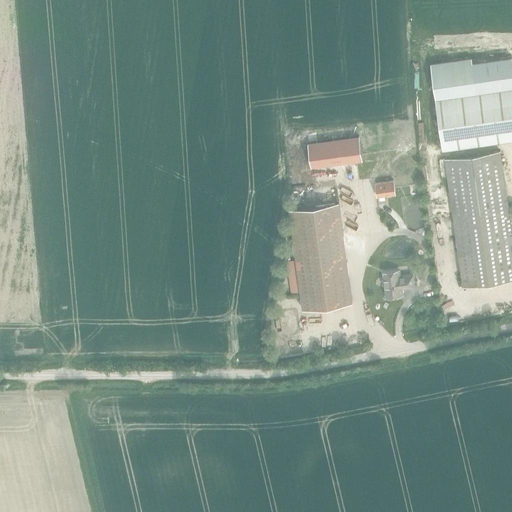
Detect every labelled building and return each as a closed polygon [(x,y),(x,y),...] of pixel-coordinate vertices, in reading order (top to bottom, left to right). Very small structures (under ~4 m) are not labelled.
[(431,63),(436,98),(511,87),(511,60),(511,54),(470,60),(470,58),(431,63)] [(443,148),(511,138),(511,87),(436,98),(443,148)] [(358,135),(308,142),(312,166),(362,159),(358,135)] [(511,205),(508,206),(500,150),(444,158),(462,285),(511,278),(511,205)] [(393,180),(375,183),(377,196),(395,193),(393,180)] [(352,301),(339,202),(289,208),(302,308),(352,301)] [(398,269),(382,271),(386,296),(402,294),(401,288),(415,287),(413,273),(399,275),(398,269)]
